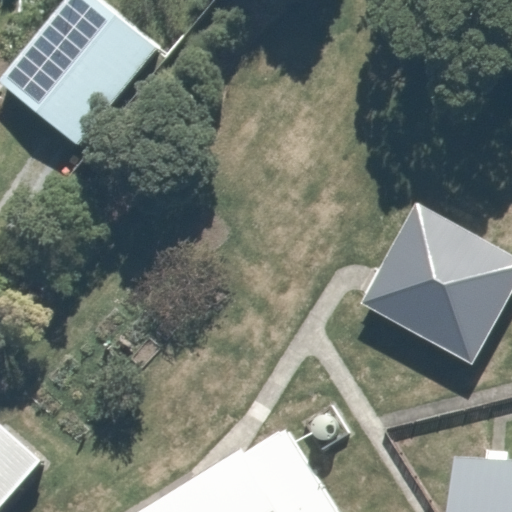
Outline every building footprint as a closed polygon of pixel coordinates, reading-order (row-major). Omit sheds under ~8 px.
[(168,59),(100,0),(91,0),(16,86),(88,150),(168,59)] [(511,302),(511,253),(419,204),(367,305),(477,366),(511,302)] [(247,450),(146,511),(341,511),(291,429),(249,454),(247,450)] [(38,511),(69,474),(17,433),(0,454),(0,511),(38,511)] [(487,458),(458,457),(455,511),(511,511),(511,459),(510,459),(510,452),(488,451),(487,458)]
